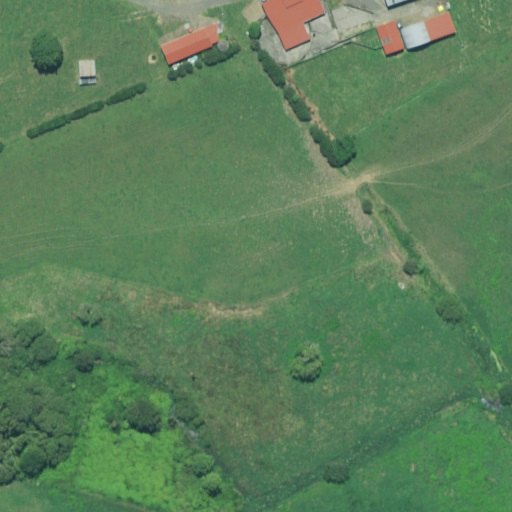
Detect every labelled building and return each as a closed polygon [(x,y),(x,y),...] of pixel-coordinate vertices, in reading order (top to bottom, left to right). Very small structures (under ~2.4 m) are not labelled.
[(325,13),(318,0),(270,0),(263,4),(286,51),(311,39),(304,23),(325,13)] [(455,33),(448,13),(403,30),(410,49),(455,33)] [(404,49),(395,22),(377,28),(386,55),(404,49)] [(221,43),(214,25),(161,47),(169,65),(221,43)] [(96,77),(95,61),(79,62),(80,77),(96,77)]
